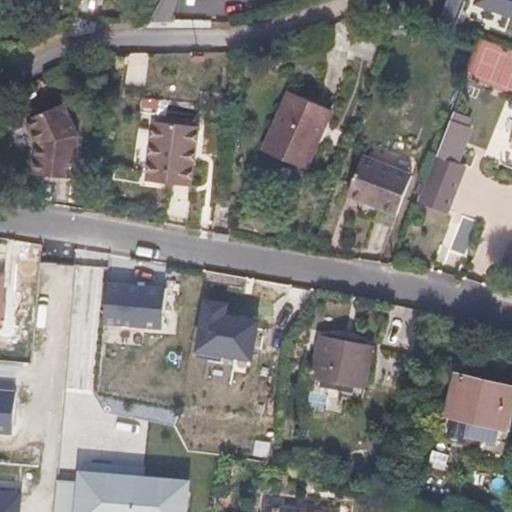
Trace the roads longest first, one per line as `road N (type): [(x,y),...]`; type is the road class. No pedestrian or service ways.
road 1 (residential): [(0,219),(306,268),(511,317)]
road 2 (residential): [(0,83),(102,51),(254,29),(350,0)]
